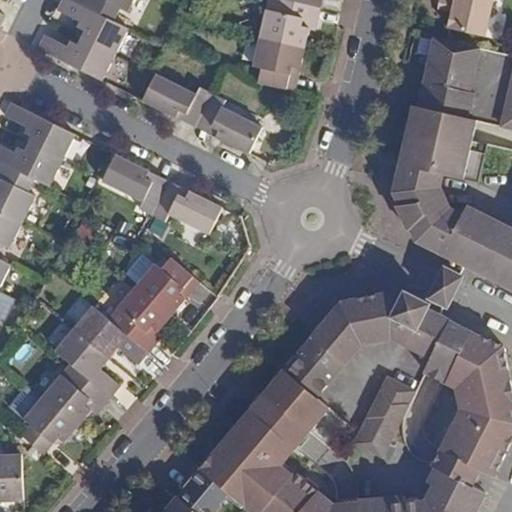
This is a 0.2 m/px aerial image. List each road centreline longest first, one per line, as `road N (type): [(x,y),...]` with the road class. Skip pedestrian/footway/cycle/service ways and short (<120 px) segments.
road 1 (residential): [(91,511),(281,276),(313,218)]
road 2 (residential): [(313,218),(5,63)]
road 3 (residential): [(313,218),(337,168),(384,0)]
road 4 (residential): [(313,218),(511,317)]
